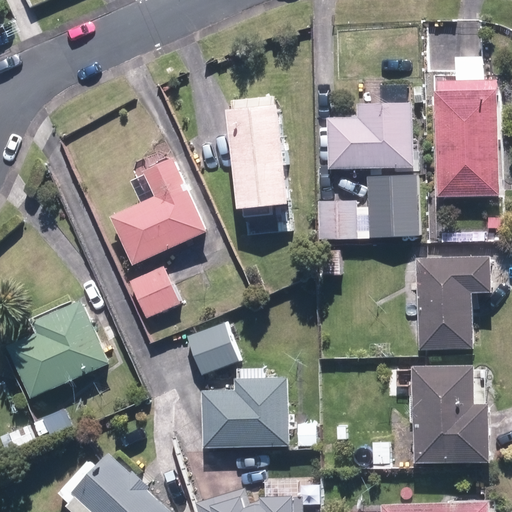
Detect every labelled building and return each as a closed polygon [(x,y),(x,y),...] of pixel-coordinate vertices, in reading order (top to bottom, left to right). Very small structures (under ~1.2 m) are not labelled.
[(502,89),(441,89),(441,193),(503,192),(502,89)] [(420,162),(417,99),(364,101),(364,114),(335,115),(337,165),(420,162)] [(297,198),(287,100),(238,105),(248,203),(297,198)] [(180,156),(151,169),(162,193),(115,214),(137,263),(213,228),(180,156)] [(423,232),(421,172),(374,174),(376,234),(423,232)] [(359,200),(326,201),(327,235),(360,234),(359,200)] [(346,245),(324,245),(325,273),(346,273),(346,245)] [(482,344),(480,287),(499,287),(498,251),(423,253),(425,345),(482,344)] [(168,264),(134,280),(151,316),(185,300),(168,264)] [(16,345),(38,397),(117,362),(89,298),(39,320),(45,333),(16,345)] [(265,304),(236,314),(242,330),(271,320),(265,304)] [(230,320),(192,335),(207,371),(244,356),(230,320)] [(420,361),(421,459),(497,458),(497,397),(483,398),(483,360),(420,361)] [(415,397),(415,361),(388,361),(388,396),(415,397)] [(242,378),(242,387),(207,389),(210,445),(296,442),(293,375),(242,378)] [(78,428),(67,407),(37,422),(55,459),(75,448),(68,433),(78,428)] [(394,466),(395,439),(376,438),(375,465),(394,466)] [(179,511),(116,453),(79,492),(99,511),(179,511)] [(303,490),(272,490),(272,500),(255,501),(251,485),(201,501),(204,511),(308,511),(307,498),(303,498),(303,490)] [(497,511),(497,496),(388,500),(388,511),(497,511)]
